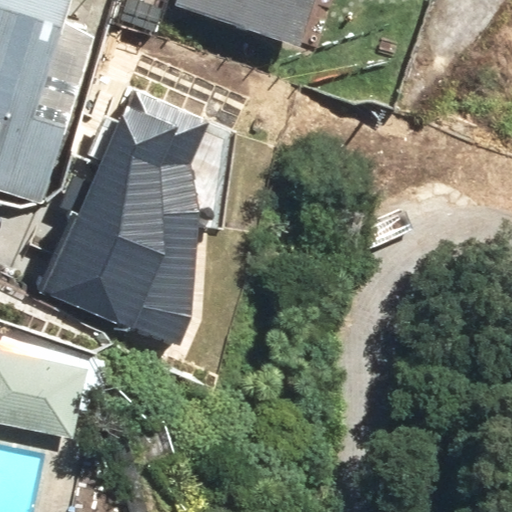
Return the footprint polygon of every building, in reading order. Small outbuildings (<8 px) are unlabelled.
[(0,0),(0,187),(42,201),(104,0),(0,0)] [(299,47),(314,0),(173,0),(172,4),(299,47)] [(511,0),(409,0),(373,39),(428,92),(511,3),(511,0)] [(130,90),(42,293),(173,349),(187,317),(198,213),(186,163),(204,122),(130,90)] [(83,372),(0,353),(0,421),(69,437),(83,372)] [(190,511),(159,407),(111,422),(138,511),(190,511)]
